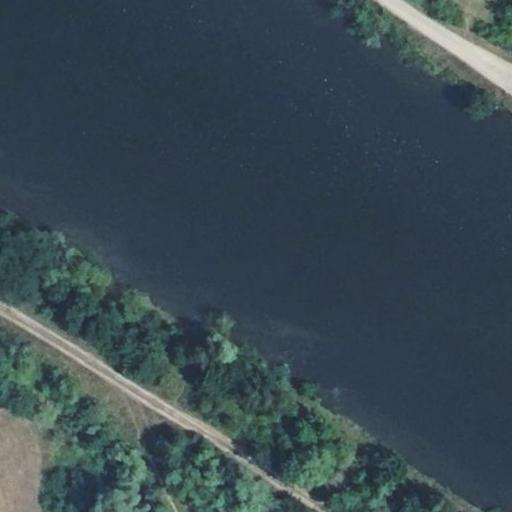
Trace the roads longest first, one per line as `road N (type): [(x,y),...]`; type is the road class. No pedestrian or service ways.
road 1 (track): [(320,511),(0,307)]
road 2 (track): [(511,82),(382,0)]
